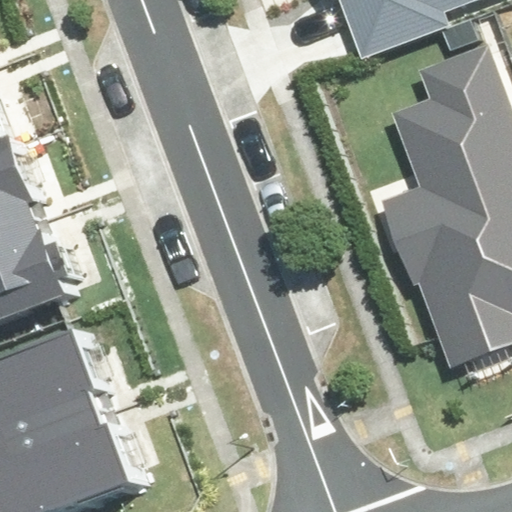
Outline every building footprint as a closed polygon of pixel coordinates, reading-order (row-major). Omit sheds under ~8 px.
[(342,0),(361,49),(450,13),(444,0),(342,0)] [(511,145),(504,149),(474,62),(435,75),(424,45),(361,67),(419,233),(402,239),(433,329),(511,301),(511,145)] [(0,145),(27,134),(0,65),(0,145)] [(0,231),(57,209),(27,134),(0,145),(0,231)] [(0,318),(87,285),(57,209),(0,231),(0,318)] [(100,334),(0,370),(0,481),(11,511),(55,511),(152,477),(100,334)]
